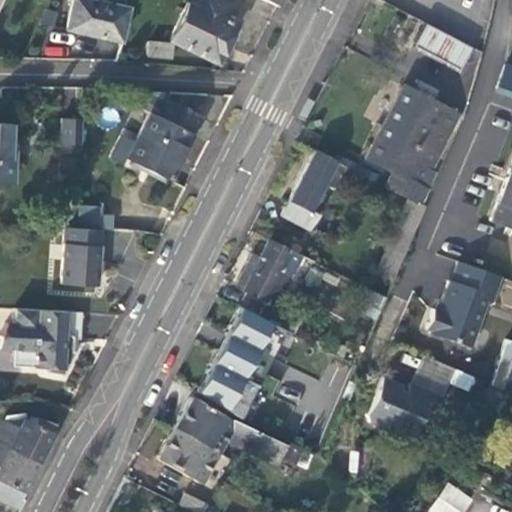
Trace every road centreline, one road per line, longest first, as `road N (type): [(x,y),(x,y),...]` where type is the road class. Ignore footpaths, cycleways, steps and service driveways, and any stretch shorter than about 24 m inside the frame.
road 1 (secondary): [(277,91),(66,511)]
road 2 (residential): [(505,0),(468,147),(385,337)]
road 3 (residential): [(277,91),(0,75)]
